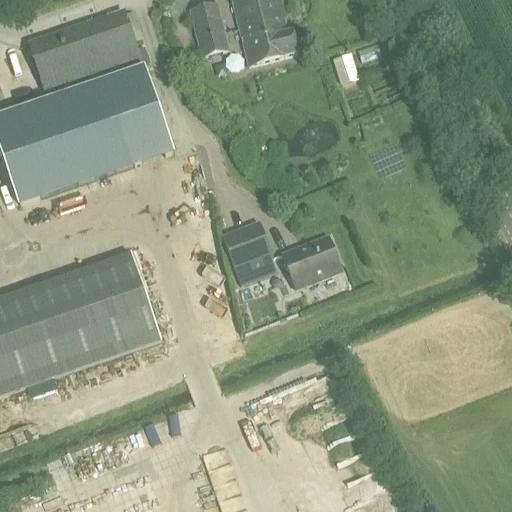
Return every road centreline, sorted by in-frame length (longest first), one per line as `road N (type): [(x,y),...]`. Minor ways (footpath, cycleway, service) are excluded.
road 1 (unknown): [(0,212),(14,227),(32,230),(94,213),(134,221),(224,418)]
road 2 (tertiary): [(511,220),(399,0)]
